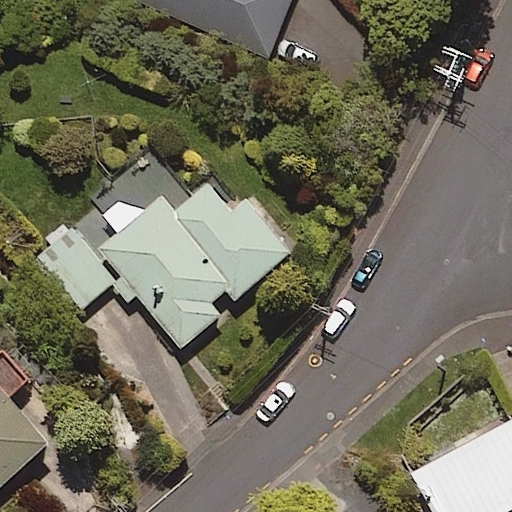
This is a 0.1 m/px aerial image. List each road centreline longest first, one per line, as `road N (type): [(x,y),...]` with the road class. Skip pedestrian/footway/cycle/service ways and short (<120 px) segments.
road 1 (unclassified): [(191,511),(317,401),(412,278)]
road 2 (unclassified): [(412,278),(511,69)]
